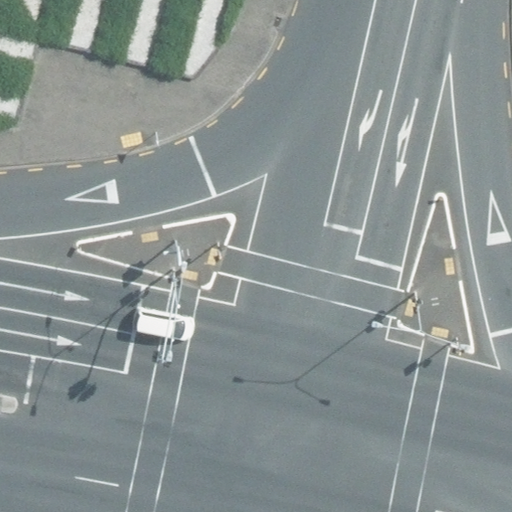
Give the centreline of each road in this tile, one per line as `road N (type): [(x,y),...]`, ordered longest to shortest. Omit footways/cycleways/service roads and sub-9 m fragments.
road 1 (primary): [(0,233),(212,153),(303,87),(363,0)]
road 2 (unclassified): [(292,364),(388,0)]
road 3 (primary): [(418,0),(511,326)]
road 4 (primary): [(0,303),(292,364)]
road 5 (primary): [(269,491),(0,458)]
road 6 (primary): [(292,364),(511,414)]
road 7 (secondary): [(269,491),(292,364)]
